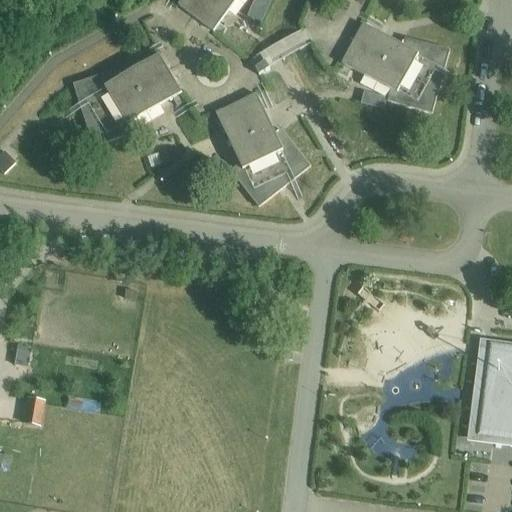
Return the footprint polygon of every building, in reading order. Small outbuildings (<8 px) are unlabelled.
[(188,0),(188,1),(187,0),(182,0),(178,7),(220,39),(226,31),(216,23),(225,12),(228,14),(238,0),(188,0)] [(432,116),(449,53),(405,40),(402,48),(384,38),(382,42),(371,36),(373,32),(363,26),(337,73),(346,78),(352,67),(365,74),(363,77),(390,92),(387,104),(432,116)] [(117,72),(73,86),(93,149),(137,134),(133,123),(160,107),(158,104),(170,96),(177,107),(186,102),(158,56),(149,62),(151,66),(140,73),(138,69),(120,80),(117,72)] [(268,68),(258,74),(262,81),(272,75),(268,68)] [(230,173),(259,209),(311,169),(282,132),(275,138),(266,118),(262,120),(257,108),(261,107),(256,96),(208,119),(212,128),(224,123),(229,136),(226,137),(239,166),(230,173)] [(0,157),(0,171),(4,176),(15,165),(4,153),(0,157)] [(125,292),(124,301),(135,303),(136,294),(125,292)] [(13,362),(12,368),(15,368),(27,370),(30,351),(15,349),(13,362)] [(511,352),(490,350),(479,439),(511,442),(511,352)] [(28,400),(23,426),(41,429),(46,406),(46,403),(28,400)]
